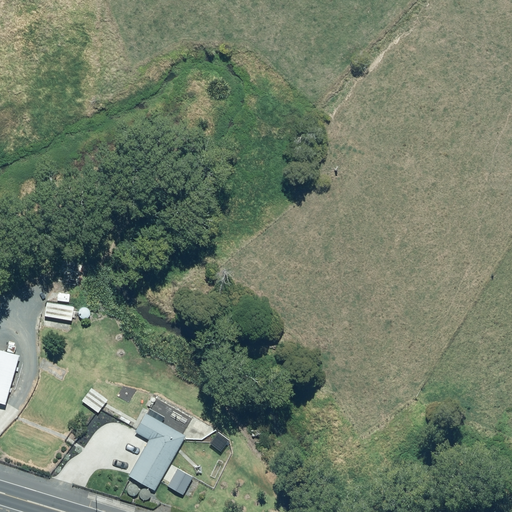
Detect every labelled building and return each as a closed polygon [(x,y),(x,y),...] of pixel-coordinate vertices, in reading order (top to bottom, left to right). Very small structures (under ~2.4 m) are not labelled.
[(68,303),(45,300),(43,317),(65,320),(68,303)] [(18,358),(0,352),(0,405),(4,407),(14,373),(18,374),(20,368),(15,367),(18,358)] [(106,398),(90,387),(80,403),(95,413),(106,398)] [(148,441),(128,477),(154,492),(184,437),(145,415),(135,433),(148,441)] [(179,471),(169,489),(181,496),(191,477),(179,471)] [(152,492),(132,480),(125,493),(144,504),(152,492)]
